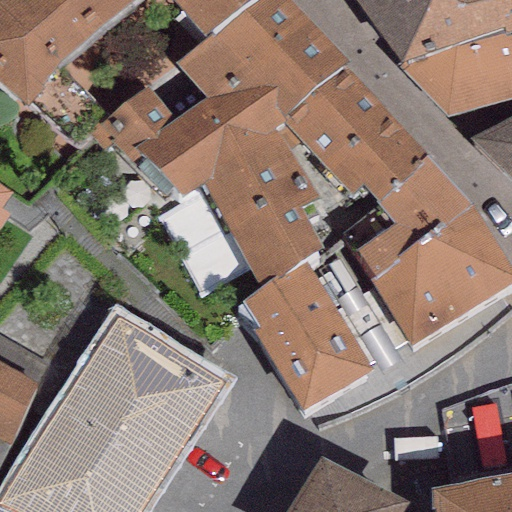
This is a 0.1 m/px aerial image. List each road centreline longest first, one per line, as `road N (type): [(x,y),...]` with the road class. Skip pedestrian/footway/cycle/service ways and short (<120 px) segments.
road 1 (residential): [(511,253),(293,0)]
road 2 (residential): [(511,352),(333,434),(224,511)]
